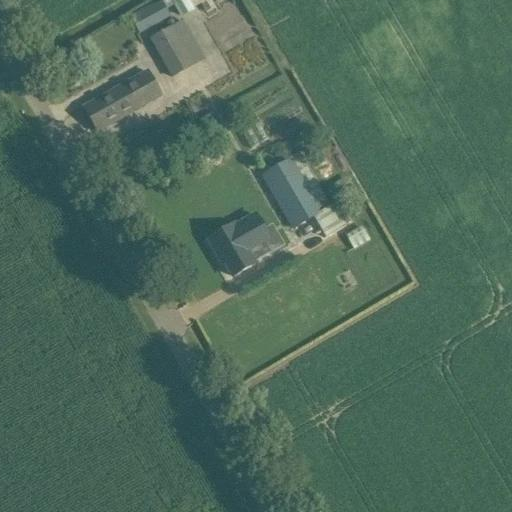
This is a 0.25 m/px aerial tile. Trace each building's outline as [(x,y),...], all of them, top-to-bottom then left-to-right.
[(29,0),(36,10),(44,6),(41,0),(29,0)] [(170,0),(177,12),(180,17),(201,5),(206,14),(214,9),(209,0),(170,0)] [(158,18),(168,13),(162,2),(152,7),(158,18)] [(172,78),(204,60),(183,22),(151,40),(172,78)] [(98,133),(161,98),(146,72),(83,107),(98,133)] [(309,219),(322,211),(290,159),(260,177),(291,229),(309,219)] [(336,203),(352,193),(345,182),(329,192),(336,203)] [(233,277),(250,267),(256,264),(254,261),(268,253),(257,233),(264,228),(256,213),(234,226),(234,225),(225,230),(208,240),(217,257),(220,256),(226,265),(233,277)]
